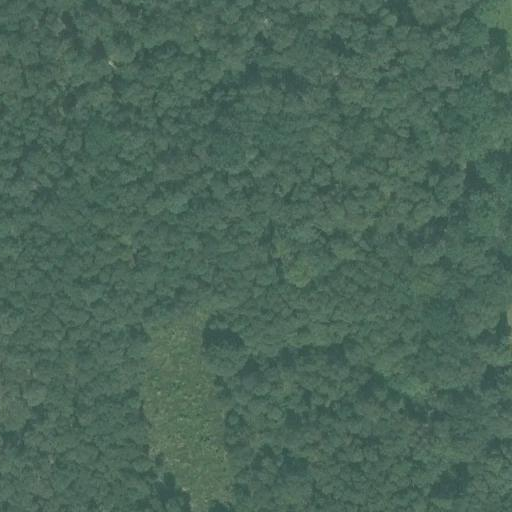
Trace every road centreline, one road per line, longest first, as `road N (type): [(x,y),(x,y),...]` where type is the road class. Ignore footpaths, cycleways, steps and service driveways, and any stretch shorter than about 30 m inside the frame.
road 1 (track): [(482,0),(511,282)]
road 2 (track): [(460,229),(307,229)]
